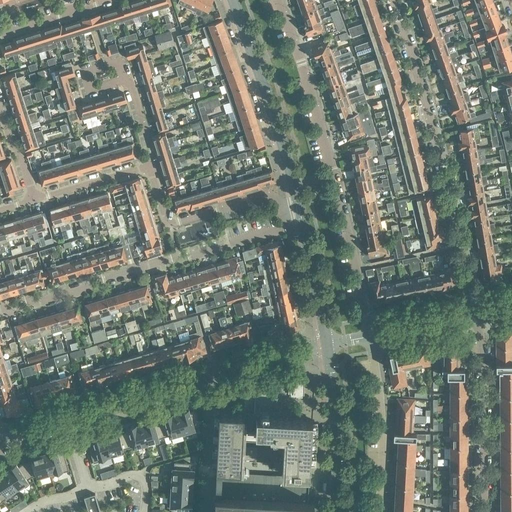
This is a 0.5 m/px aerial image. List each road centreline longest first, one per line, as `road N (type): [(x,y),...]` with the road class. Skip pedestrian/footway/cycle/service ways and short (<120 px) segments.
road 1 (residential): [(369,336),(333,176),(277,0)]
road 2 (residential): [(0,439),(327,344)]
road 3 (residential): [(474,312),(433,131),(392,0)]
road 4 (secondary): [(230,0),(298,209)]
road 5 (residential): [(482,511),(474,312)]
road 6 (residential): [(0,309),(178,257)]
road 7 (residential): [(378,511),(382,436),(369,336)]
road 8 (secondary): [(327,344),(338,442),(335,511)]
road 9 (secondary): [(298,209),(327,344)]
road 10 (residential): [(171,224),(262,194),(291,211)]
road 11 (residential): [(178,257),(279,228),(291,211)]
road 12 (residential): [(36,199),(152,163)]
